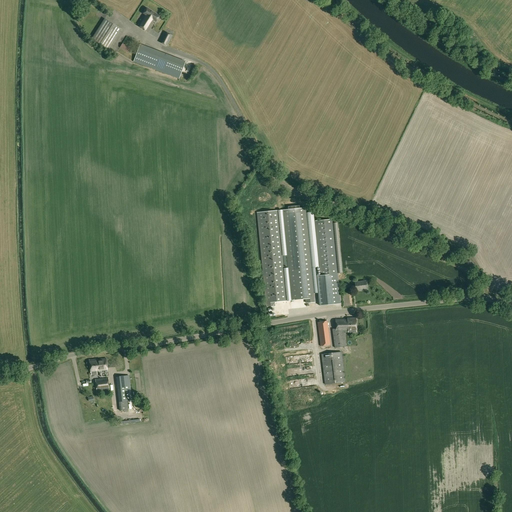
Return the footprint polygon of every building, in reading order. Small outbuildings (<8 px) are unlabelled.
[(159,16),(147,8),(143,13),(144,14),(143,16),(153,23),(154,21),(156,22),(159,16)] [(153,23),(143,16),(137,25),(147,32),(153,23)] [(108,51),(122,30),(105,19),(91,40),(108,51)] [(159,42),(167,46),(172,36),(164,32),(159,42)] [(120,47),(129,51),(131,47),(123,43),(120,47)] [(179,79),(186,62),(140,45),(133,62),(179,79)] [(306,299),(307,303),(314,302),(306,209),(283,211),(292,300),(306,299)] [(274,302),(287,301),(278,211),(258,213),(267,307),(275,306),(274,302)] [(338,275),(332,219),(315,221),(321,276),(338,275)] [(317,276),(320,306),(340,304),(338,275),(317,276)] [(356,290),(367,289),(366,281),(355,282),(356,290)] [(347,319),(335,319),(336,329),(336,331),(344,331),(348,331),(348,332),(356,332),(356,318),(347,318),(347,319)] [(320,346),(330,345),(327,321),(318,322),(320,346)] [(336,329),(332,329),(335,348),(345,346),(344,331),(336,331),(336,329)] [(325,385),(345,382),(342,352),(322,354),(325,385)] [(288,364),(293,364),(293,360),(297,360),(297,356),(287,357),(288,364)] [(97,372),(108,371),(106,358),(96,360),(96,359),(89,360),(91,373),(91,374),(94,374),(94,373),(97,372)] [(129,376),(116,377),(119,402),(127,401),(132,401),(129,376)] [(97,391),(109,390),(108,378),(95,379),(97,391)] [(119,402),(120,411),(128,410),(127,401),(119,402)]
